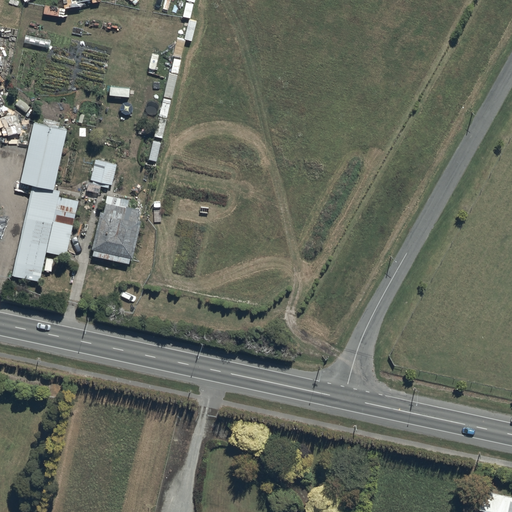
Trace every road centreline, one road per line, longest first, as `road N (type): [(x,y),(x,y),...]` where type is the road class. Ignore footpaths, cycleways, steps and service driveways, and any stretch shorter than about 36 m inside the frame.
road 1 (unclassified): [(344,398),(378,304),(511,68)]
road 2 (secondary): [(344,398),(0,323)]
road 3 (secondary): [(511,434),(344,398)]
